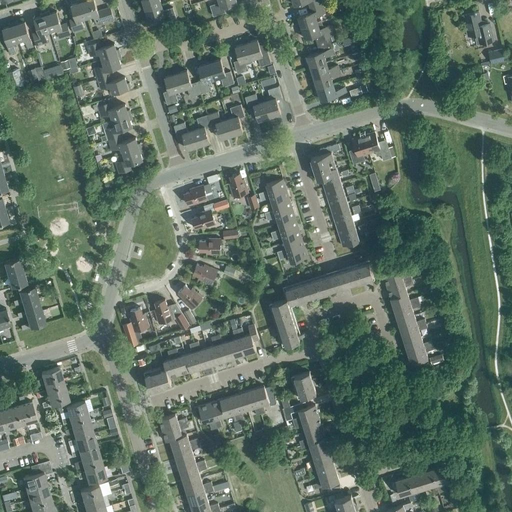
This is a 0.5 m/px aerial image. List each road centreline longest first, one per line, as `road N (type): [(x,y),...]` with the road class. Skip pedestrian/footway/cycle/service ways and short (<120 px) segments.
road 1 (residential): [(331,384),(396,365),(375,298),(311,318),(321,352)]
road 2 (residential): [(306,135),(417,105),(511,129)]
road 3 (residential): [(125,409),(321,352)]
road 4 (residential): [(164,178),(184,238),(182,260),(157,287),(110,296)]
road 5 (residential): [(333,273),(294,139)]
road 6 (residential): [(110,296),(135,202),(164,178)]
road 7 (residential): [(370,511),(331,384)]
road 8 (residential): [(179,174),(140,55)]
road 9 (residential): [(179,174),(294,139)]
